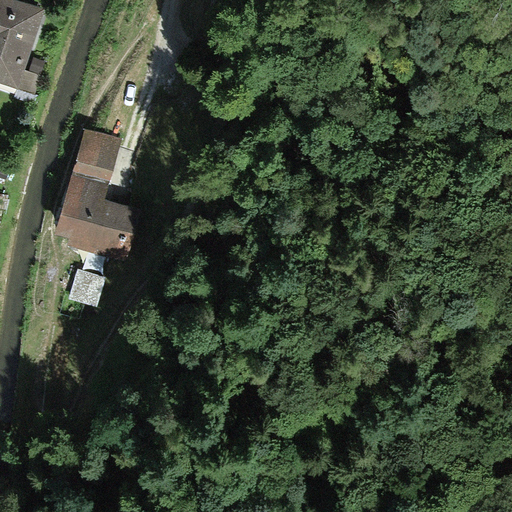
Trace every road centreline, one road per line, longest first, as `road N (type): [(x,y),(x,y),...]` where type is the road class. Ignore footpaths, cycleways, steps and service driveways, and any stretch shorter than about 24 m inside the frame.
road 1 (track): [(511,333),(421,344),(376,365),(306,511)]
road 2 (track): [(126,158),(168,0)]
